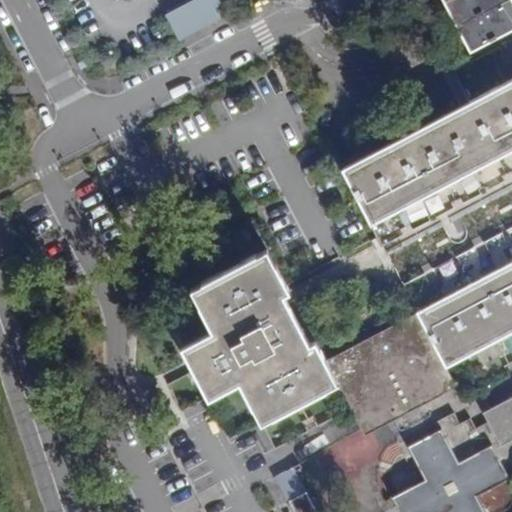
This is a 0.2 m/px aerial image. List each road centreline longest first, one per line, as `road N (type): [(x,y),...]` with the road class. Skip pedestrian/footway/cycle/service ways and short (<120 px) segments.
road 1 (residential): [(89,126),(110,208),(248,511)]
road 2 (residential): [(297,21),(89,126)]
road 3 (tertiary): [(0,319),(64,511)]
road 4 (residential): [(297,21),(314,50),(348,66),(409,68),(429,76),(455,105)]
road 5 (residential): [(89,126),(19,0)]
